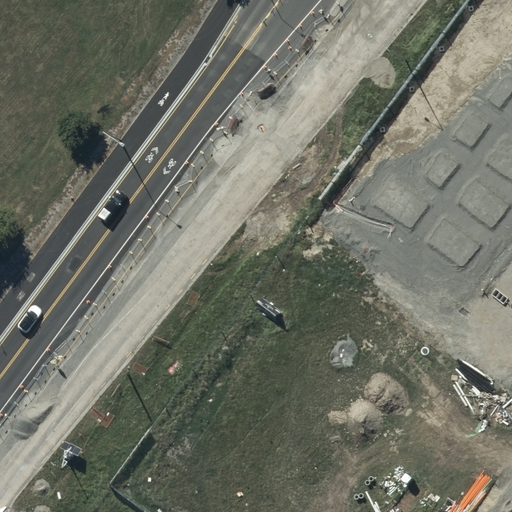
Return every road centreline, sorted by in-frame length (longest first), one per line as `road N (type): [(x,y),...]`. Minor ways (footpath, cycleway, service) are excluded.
road 1 (primary): [(0,439),(250,101)]
road 2 (primary): [(375,0),(250,101)]
